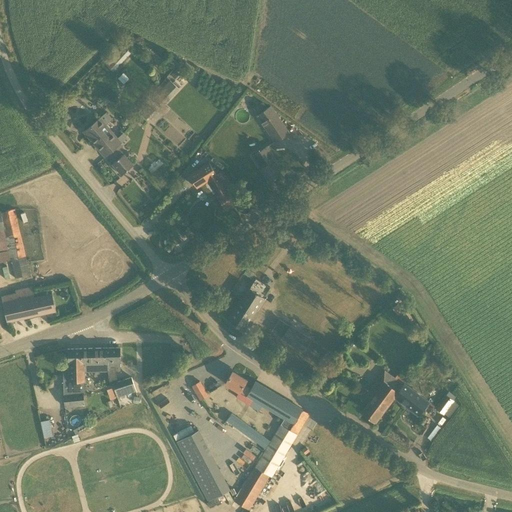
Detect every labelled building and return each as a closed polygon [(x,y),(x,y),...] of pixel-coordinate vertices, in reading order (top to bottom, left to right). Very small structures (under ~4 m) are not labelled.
[(123,41),(106,58),(107,59),(114,65),(116,68),(133,50),(123,41)] [(163,107),(179,90),(170,80),(153,97),(163,107)] [(289,133),(270,105),(257,115),(275,142),(289,133)] [(105,126),(114,118),(109,112),(100,119),(84,131),(101,151),(117,139),(105,126)] [(133,164),(120,148),(121,147),(120,145),(121,144),(117,139),(101,151),(105,156),(107,155),(113,162),(112,163),(121,175),(133,164)] [(269,182),(281,174),(277,168),(279,166),(267,147),(253,155),(269,182)] [(223,170),(216,174),(208,161),(188,175),(197,188),(207,181),(225,210),(236,203),(229,192),(235,189),(223,170)] [(13,210),(1,212),(11,260),(24,257),(13,210)] [(28,275),(24,257),(11,260),(15,279),(28,275)] [(264,296),(270,286),(256,278),(249,288),(248,288),(227,321),(243,331),(266,297),(264,296)] [(18,294),(1,297),(7,322),(56,311),(52,294),(34,297),(31,287),(17,290),(18,294)] [(289,326),(279,319),(271,331),(302,352),(311,339),(290,325),(289,326)] [(117,397),(136,391),(132,377),(118,382),(116,376),(116,371),(120,371),(120,347),(104,348),(103,367),(106,367),(107,371),(108,371),(108,378),(110,383),(112,383),(112,385),(117,398),(117,397)] [(103,367),(104,348),(79,349),(79,363),(83,363),(83,372),(83,391),(75,391),(75,394),(64,395),(65,407),(85,405),(84,393),(85,393),(85,372),(107,371),(106,367),(103,367)] [(64,395),(75,394),(75,391),(83,391),(83,372),(83,363),(79,363),(79,349),(68,349),(68,382),(64,382),(64,395)] [(251,388),(244,384),(246,380),(232,372),(225,385),(239,393),(239,392),(252,401),(284,420),(271,441),(232,413),(224,423),(264,452),(234,502),(249,510),(270,476),(271,477),(309,414),(255,381),(251,388)] [(393,377),(387,385),(379,379),(367,395),(372,399),(362,413),(375,422),(394,397),(405,383),(404,382),(403,384),(393,377)] [(201,400),(208,396),(200,382),(192,386),(201,400)] [(418,415),(429,401),(405,383),(394,397),(418,415)] [(456,397),(448,391),(436,408),(443,414),(444,413),(449,417),(454,409),(450,406),(454,400),(453,400),(456,397)] [(40,421),(43,437),(52,435),(48,419),(40,421)] [(229,489),(198,432),(177,443),(208,500),(229,489)] [(307,482),(316,496),(326,490),(318,477),(317,478),(305,459),(296,465),(307,482)] [(220,501),(217,496),(208,501),(207,502),(209,507),(220,501)]
